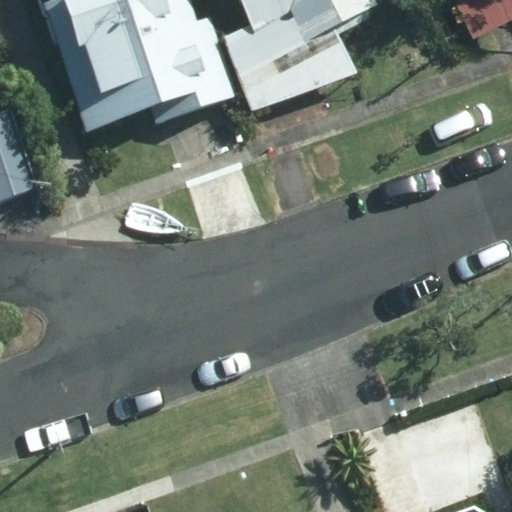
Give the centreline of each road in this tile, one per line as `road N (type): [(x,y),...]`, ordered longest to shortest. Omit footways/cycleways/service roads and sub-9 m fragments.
road 1 (residential): [(130,350),(511,212)]
road 2 (residential): [(0,280),(50,277),(103,295),(130,350)]
road 3 (residential): [(0,398),(130,350)]
